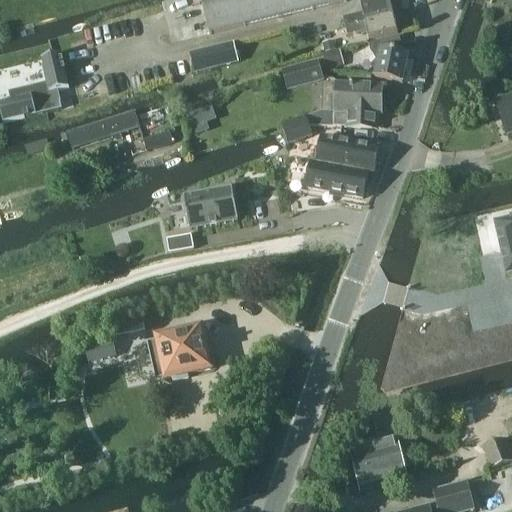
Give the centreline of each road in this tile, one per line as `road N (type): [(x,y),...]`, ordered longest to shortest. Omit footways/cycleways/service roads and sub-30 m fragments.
road 1 (tertiary): [(274,511),(454,0)]
road 2 (track): [(0,330),(172,264),(302,240),(370,240)]
road 3 (unknown): [(344,0),(132,57)]
